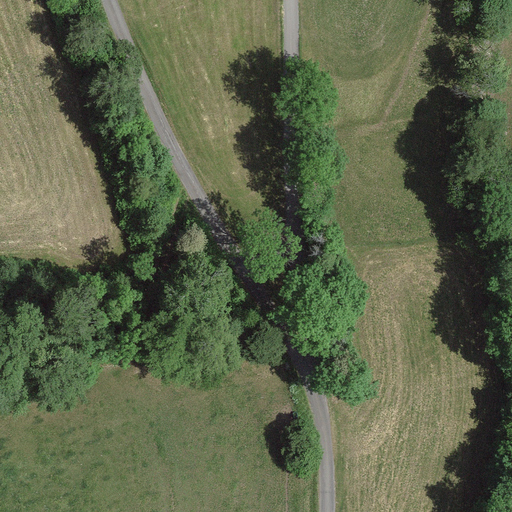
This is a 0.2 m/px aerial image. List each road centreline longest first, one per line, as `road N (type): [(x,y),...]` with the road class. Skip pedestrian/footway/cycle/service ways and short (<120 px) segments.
road 1 (unclassified): [(118,0),(216,227),(325,398)]
road 2 (unclassified): [(290,0),(301,202),(325,398)]
